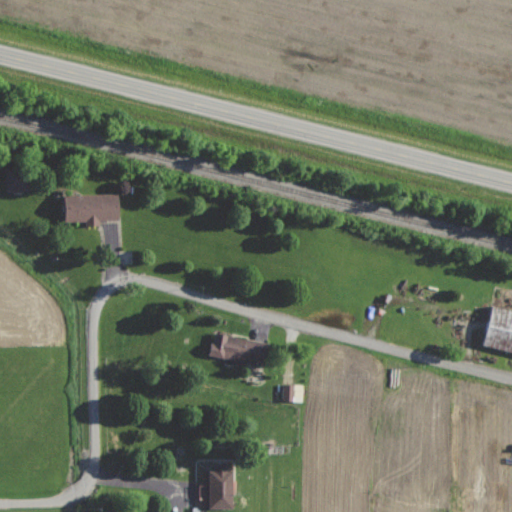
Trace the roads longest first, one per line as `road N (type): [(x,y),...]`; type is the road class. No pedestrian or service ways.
road 1 (residential): [(0,499),(68,498),(85,485),(94,458),(95,311),(123,281),(150,280),(511,375)]
road 2 (secondary): [(511,185),(0,57)]
